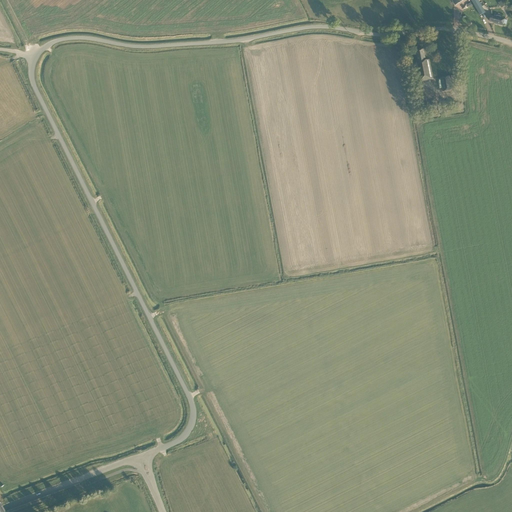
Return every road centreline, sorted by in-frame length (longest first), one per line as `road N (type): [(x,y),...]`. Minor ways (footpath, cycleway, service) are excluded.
road 1 (unclassified): [(33,55),(82,37),(139,46),(260,40),(311,27),(439,28),(511,45)]
road 2 (unclassified): [(142,455),(182,437),(192,406),(35,89),(33,55)]
road 3 (tertiary): [(0,511),(142,455)]
